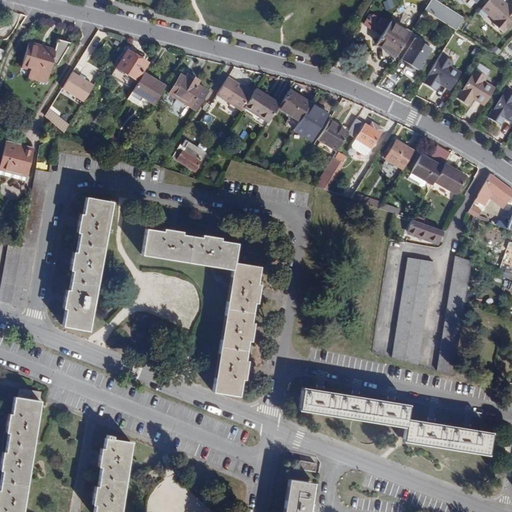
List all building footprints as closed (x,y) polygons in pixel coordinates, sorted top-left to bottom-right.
[(385,10),(393,7),(389,0),(385,0),(381,2),(385,10)] [(437,0),(431,0),(426,9),(456,28),(464,17),(437,0)] [(493,23),(504,31),(511,21),(511,2),(508,5),(502,0),(488,0),(478,12),(485,18),(489,13),(496,19),(493,23)] [(375,45),(395,57),(410,34),(390,21),(375,45)] [(51,64),(57,66),(69,43),(58,40),(55,50),(28,42),(21,67),(30,69),(28,77),(46,82),(51,64)] [(409,45),(401,59),(417,70),(426,56),(409,45)] [(138,81),(143,72),(149,63),(127,50),(116,67),(138,81)] [(440,54),(422,83),(434,90),(439,83),(440,80),(451,87),(460,73),(449,67),(452,62),(440,54)] [(473,68),(455,96),(466,104),(471,97),(472,94),(484,101),(492,87),(481,81),(484,76),(473,68)] [(62,88),(83,101),(93,85),(84,80),(79,76),(72,72),(62,88)] [(138,81),(132,91),(154,105),(165,86),(143,72),(138,81)] [(169,93),(196,110),(208,91),(197,84),(199,80),(188,73),(185,77),(180,74),(169,93)] [(242,110),(243,107),(252,92),(226,77),(215,94),(242,110)] [(440,80),(439,83),(449,90),(451,87),(440,80)] [(243,107),(267,122),(277,108),(279,104),(255,88),(252,92),(243,107)] [(511,92),(506,89),(488,117),(500,124),(504,117),(506,115),(511,118),(511,92)] [(298,121),(310,103),(289,90),(279,104),(277,108),(298,121)] [(472,94),(471,97),(482,104),(484,101),(472,94)] [(298,121),(293,130),(310,140),(327,113),(310,103),(298,121)] [(45,115),(53,123),(58,118),(49,109),(45,115)] [(348,132),(347,133),(354,137),(350,143),(352,148),(362,154),(367,153),(380,133),(374,129),(377,124),(370,120),(368,125),(356,119),(348,132)] [(460,119),(455,130),(463,134),(468,123),(460,119)] [(329,120),(317,139),(336,151),(347,133),(348,132),(329,120)] [(374,129),(380,133),(383,128),(377,124),(374,129)] [(107,139),(112,141),(113,142),(116,136),(109,133),(107,139)] [(92,136),(90,142),(99,145),(101,139),(92,136)] [(101,139),(99,145),(110,149),(112,141),(107,139),(103,137),(101,139)] [(385,158),(403,169),(414,151),(395,140),(385,158)] [(6,142),(0,164),(0,169),(25,176),(32,148),(6,142)] [(178,147),(172,156),(195,170),(205,153),(188,142),(183,149),(178,147)] [(123,154),(135,157),(138,149),(128,146),(123,154)] [(345,156),(336,151),(333,156),(340,161),(342,162),(345,156)] [(410,172),(431,184),(433,181),(442,166),(420,154),(410,172)] [(324,171),(328,173),(332,176),(340,161),(333,156),(324,171)] [(442,166),(433,181),(455,194),(466,175),(444,163),(442,166)] [(0,289),(0,302),(23,308),(49,172),(35,169),(21,246),(8,245),(0,289)] [(202,171),(199,176),(207,180),(210,176),(202,171)] [(324,171),(315,185),(319,188),(328,173),(324,171)] [(504,206),(511,195),(511,191),(490,175),(475,200),(484,206),(488,199),(490,196),(504,206)] [(355,192),(351,199),(379,209),(382,203),(355,192)] [(502,208),(504,206),(490,196),(488,199),(502,208)] [(111,202),(85,197),(82,214),(80,214),(76,233),(78,233),(75,252),(73,252),(69,270),(71,271),(69,290),(66,290),(62,308),(64,308),(61,325),(87,330),(111,202)] [(477,218),(478,215),(481,210),(472,206),(468,213),(472,216),(476,218),(477,218)] [(443,231),(411,220),(407,232),(437,244),(443,231)] [(145,228),(141,254),(231,269),(212,390),(219,393),(238,395),(240,378),(243,379),(246,360),(243,359),(246,340),(249,340),(252,322),(250,322),(252,302),(255,303),(258,284),(256,283),(258,266),(233,262),(236,244),(219,240),(219,238),(201,235),(200,237),(181,234),(181,232),(163,229),(163,231),(145,228)] [(452,376),(464,304),(471,261),(463,258),(455,256),(436,371),(452,376)] [(391,357),(417,365),(433,262),(407,258),(391,357)] [(501,265),(498,271),(505,274),(507,268),(501,265)] [(491,433),(406,420),(408,406),(301,389),(298,410),(404,427),(402,441),(487,454),(491,433)] [(0,511),(21,511),(39,401),(13,397),(10,414),(8,414),(5,432),(7,433),(4,452),(2,452),(0,462),(0,470),(1,471),(0,478),(0,511)] [(94,505),(93,511),(119,511),(130,442),(112,440),(113,435),(108,435),(108,439),(104,438),(102,449),(100,449),(97,467),(100,468),(97,487),(95,486),(92,505),(94,505)] [(457,458),(453,473),(460,475),(464,460),(457,458)] [(289,479),(283,511),(308,511),(313,483),(289,479)] [(65,511),(65,499),(50,499),(50,492),(48,492),(47,511),(65,511)]
